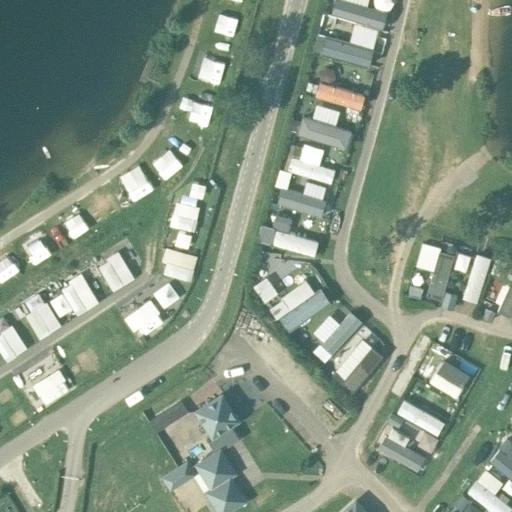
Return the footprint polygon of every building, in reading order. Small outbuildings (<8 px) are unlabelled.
[(351,39),(326,34),(323,52),(372,62),(380,25),(355,20),(351,39)] [(320,78),(316,95),(364,107),(368,90),(320,78)] [(306,89),(315,91),(317,84),(308,81),(306,89)] [(313,115),(304,113),(299,131),(348,145),(354,127),(337,122),(341,109),(317,102),(313,115)] [(299,121),(289,118),(286,128),(296,131),(299,121)] [(295,145),(293,154),(303,157),(306,148),(295,145)] [(197,229),(201,203),(176,199),(172,225),(197,229)] [(291,218),(275,213),(271,225),(287,230),(291,218)] [(185,265),(192,239),(172,234),(165,259),(185,265)] [(99,261),(113,290),(137,279),(122,250),(99,261)] [(478,301),(495,255),(480,250),(463,295),(478,301)] [(511,313),(511,312),(511,267),(495,307),(511,313)] [(62,282),(76,313),(100,303),(86,271),(62,282)] [(324,285),(317,290),(309,277),(280,295),(289,309),(282,313),(291,327),(333,300),(324,285)] [(419,299),(422,288),(410,285),(407,296),(419,299)] [(456,293),(445,290),(441,305),(452,308),(456,293)] [(150,291),(123,307),(135,328),(162,312),(150,291)] [(50,299),(27,311),(40,337),(63,325),(50,299)] [(354,307),(324,340),(336,351),(366,318),(354,307)] [(486,308),(482,316),(490,320),(494,312),(486,308)] [(8,313),(0,317),(0,329),(2,332),(0,332),(0,348),(7,360),(29,348),(8,313)] [(355,357),(374,366),(384,345),(365,336),(355,357)] [(430,381),(461,397),(474,372),(443,356),(430,381)] [(36,390),(52,379),(41,363),(25,375),(36,390)] [(225,442),(227,446),(239,438),(231,424),(238,420),(222,394),(196,410),(211,434),(205,437),(213,449),(215,448),(225,442)] [(148,420),(155,431),(188,411),(186,395),(148,420)] [(404,398),(397,413),(442,432),(448,417),(404,398)] [(387,420),(398,426),(402,418),(391,412),(387,420)] [(434,449),(439,436),(425,431),(420,444),(434,449)] [(511,442),(506,437),(497,447),(504,453),(511,443),(511,442)] [(220,448),(194,464),(199,471),(210,488),(205,491),(217,511),(228,511),(246,501),(231,477),(236,473),(220,448)] [(170,490),(194,474),(195,474),(187,461),(162,476),(170,490)] [(486,466),(467,491),(495,511),(509,511),(511,508),(511,503),(496,491),(504,480),(486,466)] [(453,503),(460,509),(468,499),(461,493),(453,503)] [(365,511),(355,500),(342,511),(365,511)]
